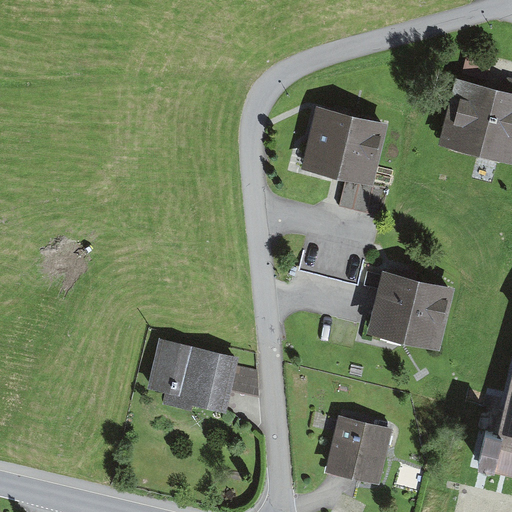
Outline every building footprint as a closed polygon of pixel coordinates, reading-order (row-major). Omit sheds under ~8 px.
[(452,134),(510,147),(511,136),(511,84),(465,74),(452,134)] [(379,109),(324,97),(311,157),(366,168),(379,109)] [(334,197),(375,206),(379,184),(338,175),(334,197)] [(379,320),(426,330),(438,272),(391,262),(379,320)] [(231,345),(158,330),(148,378),(221,393),(231,345)] [(511,460),(511,364),(493,456),(511,460)] [(328,461),(371,470),(382,420),(338,411),(328,461)]
